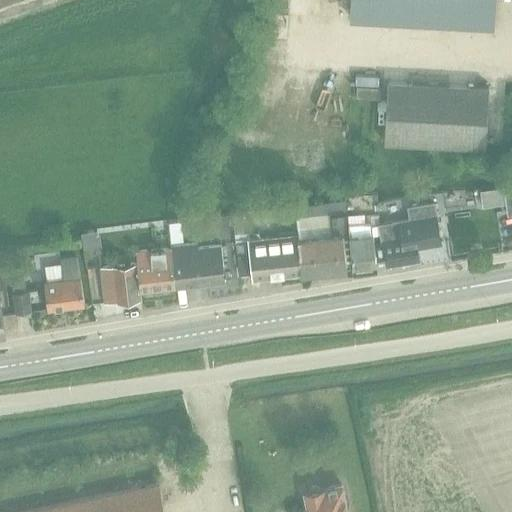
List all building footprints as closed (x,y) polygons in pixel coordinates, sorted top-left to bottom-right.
[(492,27),(493,0),(352,0),(352,19),(492,27)] [(493,49),(492,38),(467,38),(468,50),(493,49)] [(383,142),(485,148),(488,88),(386,83),(383,142)] [(381,87),(357,85),(356,97),(380,99),(381,87)] [(372,213),(390,213),(389,200),(372,200),(372,213)] [(297,215),(294,216),(296,236),(295,236),(300,274),(329,271),(352,268),(348,227),(344,201),(322,203),(295,206),(297,215)] [(410,221),(380,225),(382,236),(386,263),(418,258),(416,246),(433,243),(441,241),(434,201),(407,206),(410,221)] [(241,214),(232,215),(240,276),(252,275),(252,278),(285,275),(300,274),(295,236),(281,238),(247,241),(246,233),(243,233),(242,223),(258,221),(257,212),(241,214)] [(227,216),(215,217),(216,228),(228,227),(227,216)] [(365,225),(348,227),(352,268),(373,266),(376,265),(373,246),(372,237),(382,236),(380,225),(371,227),(370,224),(365,225)] [(171,246),(171,248),(175,287),(225,281),(223,261),(221,245),(197,248),(195,244),(171,246)] [(139,251),(136,251),(137,262),(140,291),(175,287),(171,248),(139,251)] [(44,282),(45,289),(48,309),(84,304),(82,284),(77,257),(60,260),(63,279),(44,282)] [(137,262),(100,267),(104,303),(141,298),(140,291),(137,262)] [(29,291),(13,294),(16,314),(32,311),(29,291)] [(165,511),(159,483),(22,511),(165,511)] [(347,511),(341,484),(320,488),(317,485),(310,486),(308,491),(304,492),(309,511),(347,511)]
